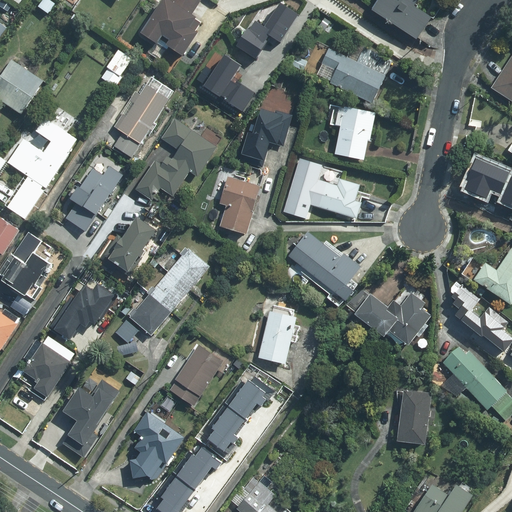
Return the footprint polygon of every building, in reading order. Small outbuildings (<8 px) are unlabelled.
[(164,0),(162,0),(137,36),(152,47),(160,38),(167,43),(162,49),(180,62),(197,38),(188,32),(196,20),(191,17),(203,0),(173,0),(171,4),(164,0)] [(256,17),(240,42),(259,54),(271,34),(281,40),(300,11),(283,0),(278,0),(264,22),(256,17)] [(379,0),(370,15),(416,44),(432,19),(412,6),(415,0),(379,0)] [(338,23),(321,15),(314,28),(331,37),(338,23)] [(354,65),(328,51),(322,65),(335,71),(329,82),(368,102),(388,64),(361,50),(354,65)] [(133,62),(118,51),(99,78),(114,89),(133,62)] [(243,64),(224,52),(204,85),(243,108),(254,89),(234,77),(243,64)] [(313,63),(295,53),(288,67),(306,76),(313,63)] [(511,105),(511,54),(488,90),(511,105)] [(0,99),(19,112),(39,83),(9,63),(0,76),(0,99)] [(106,147),(132,162),(174,91),(148,75),(106,147)] [(295,102),(281,97),(276,113),(290,118),(295,102)] [(340,109),(330,154),(364,162),(374,117),(340,109)] [(236,161),(257,166),(261,148),(276,152),(284,120),(253,112),(246,142),(241,141),(236,161)] [(8,209),(25,220),(77,140),(38,115),(6,163),(28,178),(8,209)] [(182,127),(137,192),(162,209),(186,175),(195,181),(216,151),(182,127)] [(59,217),(86,235),(128,170),(100,152),(59,217)] [(508,172),(476,159),(467,180),(469,181),(466,190),(487,199),(491,189),(499,193),(508,172)] [(345,174),(318,164),(306,200),(353,216),(363,187),(343,180),(345,174)] [(261,185),(226,175),(218,203),(227,205),(219,230),(246,238),(261,185)] [(511,177),(502,202),(511,206),(511,177)] [(102,258),(125,274),(155,231),(132,215),(102,258)] [(20,232),(0,218),(0,256),(2,258),(20,232)] [(285,262),(341,301),(364,269),(307,230),(285,262)] [(511,305),(511,247),(495,273),(473,259),(462,276),(511,307),(511,305)] [(165,271),(188,290),(207,268),(184,248),(165,271)] [(0,274),(0,283),(29,306),(58,269),(33,250),(21,265),(12,258),(0,274)] [(145,293),(168,313),(188,290),(165,271),(145,293)] [(463,319),(471,308),(479,296),(460,282),(452,294),(455,296),(452,301),(457,305),(452,311),(463,319)] [(68,296),(47,329),(66,341),(77,324),(82,328),(86,323),(91,326),(110,296),(95,286),(91,292),(82,287),(74,299),(68,296)] [(126,316),(149,336),(168,313),(145,293),(126,316)] [(387,333),(405,347),(427,319),(418,311),(422,306),(408,295),(398,309),(390,303),(385,309),(369,297),(354,316),(383,339),(387,333)] [(484,334),(499,313),(489,306),(482,316),(471,308),(463,319),(484,334)] [(0,309),(0,347),(2,349),(20,323),(0,309)] [(272,311),(263,357),(291,363),(301,317),(272,311)] [(499,313),(484,334),(505,349),(511,339),(511,334),(501,326),(507,318),(499,313)] [(128,320),(118,332),(130,342),(140,330),(128,320)] [(27,364),(21,372),(35,382),(37,380),(38,381),(37,383),(33,389),(46,398),(68,364),(40,345),(39,346),(33,342),(22,360),(27,364)] [(135,343),(115,347),(118,357),(137,353),(135,343)] [(172,388),(197,404),(226,360),(201,344),(172,388)] [(465,388),(469,392),(487,375),(466,353),(464,355),(457,349),(441,364),(452,375),(438,387),(453,397),(465,388)] [(245,380),(230,401),(250,415),(260,401),(262,403),(267,397),(263,394),(271,384),(254,372),(247,382),(245,380)] [(505,393),(487,375),(469,392),(486,410),(489,408),(502,422),(511,411),(511,404),(503,395),(505,393)] [(90,395),(78,387),(62,412),(76,421),(61,445),(84,459),(98,437),(92,433),(119,392),(100,380),(90,395)] [(420,446),(427,396),(401,392),(393,442),(420,446)] [(248,418),(228,404),(213,425),(216,427),(209,436),(225,448),(232,438),(236,440),(241,434),(238,432),(248,418)] [(187,434),(148,408),(134,429),(140,433),(134,443),(142,448),(138,454),(129,455),(132,480),(159,476),(187,434)] [(192,451),(178,471),(197,485),(212,464),(215,466),(221,458),(202,444),(195,453),(192,451)] [(197,488),(177,474),(163,494),(166,496),(159,505),(169,511),(183,511),(184,510),(182,508),(197,488)] [(244,494),(233,508),(239,511),(271,511),(278,503),(267,495),(272,489),(264,483),(259,489),(254,484),(246,495),(244,494)] [(458,511),(469,497),(453,486),(445,497),(427,485),(408,511),(458,511)]
